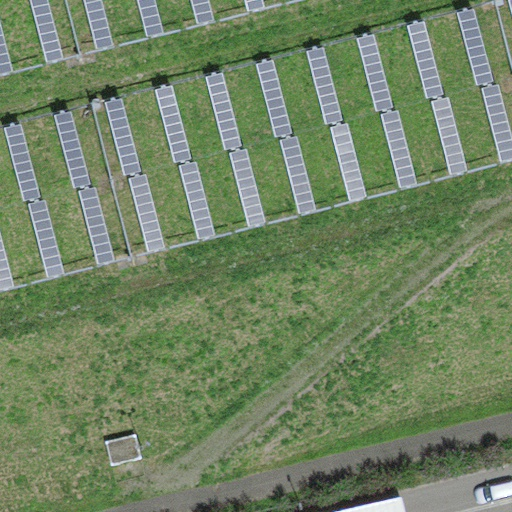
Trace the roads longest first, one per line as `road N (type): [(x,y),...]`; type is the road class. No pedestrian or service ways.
road 1 (track): [(511,189),(0,317)]
road 2 (track): [(175,505),(184,460),(511,202)]
road 3 (track): [(425,0),(0,107)]
